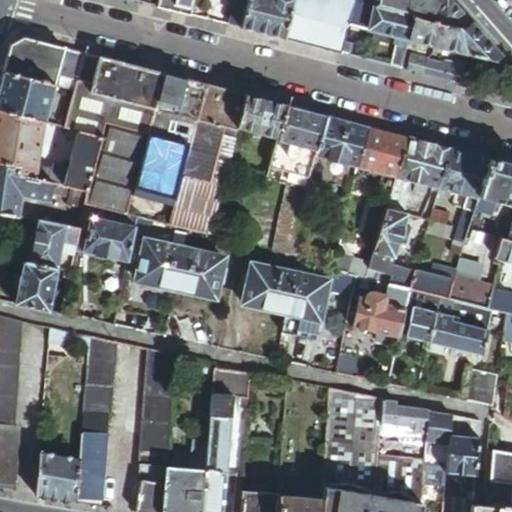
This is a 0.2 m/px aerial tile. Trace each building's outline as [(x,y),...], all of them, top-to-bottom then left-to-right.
[(159,0),(158,5),(189,13),(192,0),(159,0)] [(250,0),(236,0),(230,24),(243,27),(250,0)] [(250,0),(243,27),(286,38),(293,11),(296,0),(295,0),(250,0)] [(350,26),(357,1),(353,0),(296,0),(293,11),(307,15),(319,18),(334,21),(350,26)] [(376,0),(376,3),(384,4),(384,7),(417,15),(420,0),(376,0)] [(420,0),(417,15),(430,19),(445,0),(420,0)] [(452,0),(445,0),(430,19),(466,28),(472,22),(452,0)] [(410,38),(417,15),(384,7),(384,4),(376,3),(370,27),(410,38)] [(307,15),(293,11),(286,38),(300,42),(307,15)] [(300,42),(313,45),(319,18),(307,15),(300,42)] [(430,19),(417,15),(410,38),(469,53),(495,60),(501,54),(472,22),(466,28),(430,19)] [(327,48),(334,21),(319,18),(313,45),(327,48)] [(343,53),(350,26),(334,21),(327,48),(343,53)] [(8,47),(1,74),(51,86),(53,77),(74,83),(81,55),(22,40),(8,47)] [(395,66),(402,67),(407,46),(400,44),(395,66)] [(408,69),(440,77),(444,61),(412,53),(408,69)] [(511,66),(501,54),(495,60),(469,53),(465,63),(461,82),(511,95),(511,66)] [(162,76),(81,55),(74,83),(72,91),(153,111),(162,76)] [(461,82),(465,63),(445,58),(444,61),(440,77),(461,82)] [(51,86),(1,74),(0,77),(0,113),(36,122),(41,123),(51,86)] [(204,86),(162,76),(153,111),(195,122),(204,86)] [(231,93),(204,86),(195,122),(222,129),(231,93)] [(153,111),(72,91),(62,129),(77,132),(100,139),(87,194),(84,208),(125,218),(133,190),(153,111)] [(244,96),(231,93),(222,129),(224,129),(235,132),(235,130),(244,96)] [(284,107),(244,96),(235,130),(267,138),(275,140),(284,107)] [(324,117),(284,107),(275,140),(274,143),(286,146),(298,149),(309,152),(313,153),(315,153),(324,117)] [(153,111),(133,190),(175,201),(181,178),(195,122),(153,111)] [(35,137),(36,122),(0,113),(0,165),(17,170),(15,177),(47,184),(51,169),(35,167),(37,148),(39,148),(40,138),(35,137)] [(366,128),(324,117),(315,153),(314,159),(355,169),(366,128)] [(195,122),(181,178),(209,185),(222,137),(224,129),(222,129),(195,122)] [(405,138),(366,128),(355,169),(378,175),(395,180),(395,178),(405,138)] [(222,137),(233,139),(235,132),(224,129),(222,137)] [(70,190),(87,194),(100,139),(77,132),(67,169),(51,166),(51,169),(47,184),(52,185),(70,190)] [(209,185),(181,178),(175,201),(168,228),(187,233),(208,238),(225,171),(233,139),(222,137),(209,185)] [(267,171),(274,143),(275,140),(267,138),(260,164),(257,178),(256,179),(265,181),(265,180),(267,171)] [(424,185),(439,189),(449,149),(405,138),(395,178),(406,181),(413,182),(411,191),(422,194),(424,185)] [(295,157),(298,149),(286,146),(284,154),(285,158),(287,160),(288,161),(292,161),(294,159),(295,157)] [(487,159),(449,149),(439,189),(466,196),(477,199),(477,198),(487,159)] [(306,181),(313,153),(309,152),(302,180),(306,181)] [(227,170),(236,172),(239,161),(240,158),(230,156),(227,170)] [(511,165),(487,159),(477,198),(508,206),(511,191),(511,165)] [(244,175),(247,163),(239,161),(236,172),(244,175)] [(254,165),(247,163),(244,175),(251,176),(254,165)] [(251,176),(257,178),(260,164),(255,163),(254,165),(251,176)] [(52,185),(47,184),(15,177),(17,170),(0,165),(0,215),(16,219),(20,198),(48,204),(50,196),(52,185)] [(304,190),(306,181),(302,180),(267,171),(265,180),(288,185),(304,190)] [(374,189),(391,194),(395,180),(378,175),(374,189)] [(395,178),(395,180),(391,194),(385,211),(400,215),(402,207),(398,205),(406,181),(395,178)] [(70,190),(52,185),(50,196),(68,199),(70,190)] [(304,191),(287,186),(274,252),(297,257),(311,192),(304,191)] [(84,210),(84,208),(87,194),(70,190),(68,199),(66,206),(84,210)] [(477,199),(466,196),(462,211),(472,214),(477,199)] [(447,214),(432,210),(428,222),(425,233),(434,236),(438,222),(444,225),(447,214)] [(400,215),(385,211),(372,254),(379,256),(392,260),(405,216),(400,215)] [(450,254),(459,257),(472,214),(462,211),(458,223),(459,223),(450,254)] [(449,215),(447,214),(444,225),(438,222),(434,236),(450,241),(453,227),(446,226),(449,215)] [(82,254),(127,264),(135,230),(90,220),(82,254)] [(75,246),(79,231),(38,223),(29,265),(56,271),(61,243),(75,246)] [(511,241),(506,240),(501,239),(495,259),(511,263),(511,241)] [(134,282),(174,291),(183,252),(143,243),(134,282)] [(183,252),(174,291),(213,300),(222,260),(183,252)] [(386,286),(407,291),(413,273),(413,272),(391,265),(392,260),(379,256),(377,259),(371,257),(369,264),(367,269),(386,273),(383,285),(386,286)] [(351,260),(346,276),(354,278),(364,280),(367,269),(369,264),(351,260)] [(29,265),(23,264),(14,306),(48,314),(55,279),(57,271),(56,271),(29,265)] [(296,265),(294,275),(307,279),(309,268),(296,265)] [(241,306),(285,315),(293,275),(250,266),(241,306)] [(435,266),(432,278),(451,282),(453,277),(455,271),(435,266)] [(386,273),(367,269),(364,280),(383,285),(386,273)] [(60,290),(65,291),(69,274),(57,271),(55,279),(58,283),(61,283),(60,290)] [(354,279),(330,273),(328,283),(327,286),(325,294),(350,300),(354,279)] [(446,300),(451,282),(432,278),(413,273),(407,291),(418,293),(438,298),(446,300)] [(293,275),(285,315),(319,323),(325,294),(327,286),(328,283),(307,279),(294,275),(293,275)] [(453,277),(451,282),(446,300),(458,303),(485,310),(490,292),(492,287),(453,277)] [(397,338),(407,291),(386,286),(384,296),(369,292),(365,295),(364,299),(357,298),(351,328),(377,334),(397,338)] [(495,293),(490,292),(485,310),(492,311),(505,314),(511,315),(511,303),(494,299),(495,293)] [(428,343),(438,298),(418,293),(415,308),(410,306),(403,337),(428,343)] [(458,303),(446,300),(438,298),(428,343),(481,356),(486,331),(454,322),(458,303)] [(504,316),(505,314),(492,311),(490,322),(503,326),(504,316)] [(285,315),(281,334),(315,342),(319,323),(285,315)] [(511,328),(511,318),(504,316),(503,326),(501,342),(508,343),(511,328)] [(0,427),(13,429),(20,323),(0,318),(0,427)] [(87,349),(88,338),(49,329),(47,345),(87,349)] [(375,342),(395,346),(397,338),(377,334),(375,342)] [(117,344),(88,338),(87,349),(82,415),(107,417),(110,417),(117,344)] [(175,356),(147,350),(135,481),(140,482),(164,486),(165,467),(175,356)] [(232,396),(234,369),(213,364),(210,395),(232,396)] [(247,397),(249,372),(234,369),(232,396),(247,397)] [(491,408),(495,377),(470,370),(465,403),(491,408)] [(424,466),(425,442),(428,410),(395,407),(395,403),(328,389),(323,489),(421,505),(424,466)] [(232,396),(210,395),(206,442),(204,474),(225,476),(232,396)] [(449,434),(450,415),(428,410),(425,442),(448,445),(449,434)] [(82,415),(78,461),(75,504),(99,508),(107,417),(82,415)] [(459,436),(461,417),(450,415),(449,434),(459,436)] [(477,438),(478,421),(461,417),(459,436),(477,438)] [(0,490),(13,493),(18,429),(13,429),(0,427),(0,490)] [(474,475),(477,438),(459,436),(449,434),(448,445),(445,467),(445,473),(474,475)] [(189,469),(165,467),(164,486),(161,511),(200,511),(204,474),(206,442),(191,441),(189,469)] [(425,442),(424,466),(445,467),(448,445),(425,442)] [(487,483),(492,453),(486,452),(484,482),(487,483)] [(78,461),(38,453),(35,497),(75,504),(78,461)] [(511,456),(492,453),(487,483),(511,486),(511,456)] [(225,476),(204,474),(200,511),(222,511),(224,484),(225,476)] [(237,485),(237,477),(225,476),(224,484),(237,485)] [(161,511),(164,486),(140,482),(134,511),(161,511)] [(420,511),(421,505),(323,489),(322,499),(321,511),(420,511)] [(276,511),(278,495),(278,494),(240,492),(238,511),(276,511)] [(321,511),(322,499),(278,495),(276,511),(321,511)] [(470,511),(471,505),(442,503),(441,511),(470,511)]
